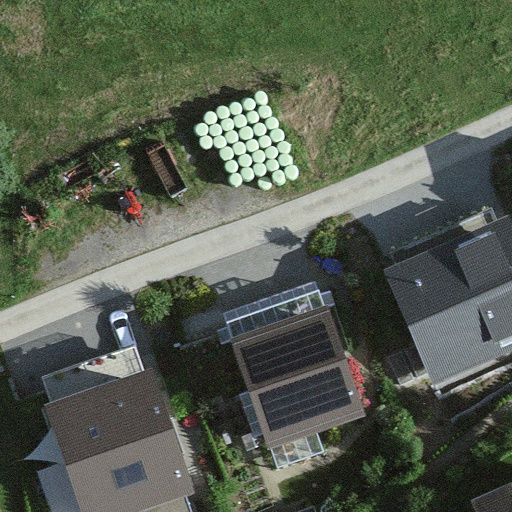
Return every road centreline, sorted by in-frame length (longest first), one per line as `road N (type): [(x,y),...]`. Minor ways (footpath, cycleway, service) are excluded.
road 1 (residential): [(511,130),(334,207),(0,331)]
road 2 (track): [(511,377),(336,511)]
